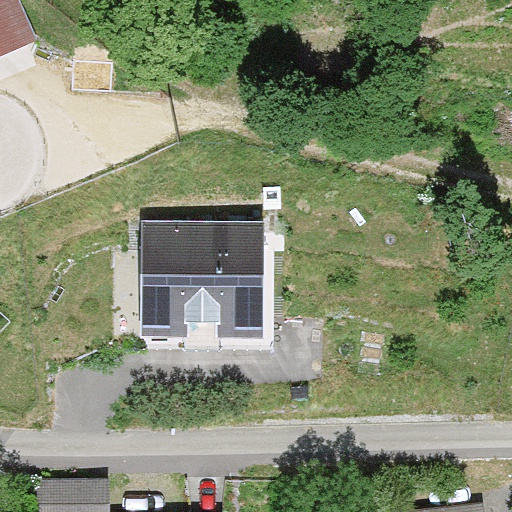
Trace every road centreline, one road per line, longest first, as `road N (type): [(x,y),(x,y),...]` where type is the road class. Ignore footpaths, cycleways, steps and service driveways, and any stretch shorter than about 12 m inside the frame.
road 1 (residential): [(511,439),(0,446)]
road 2 (track): [(188,97),(412,171),(511,191)]
